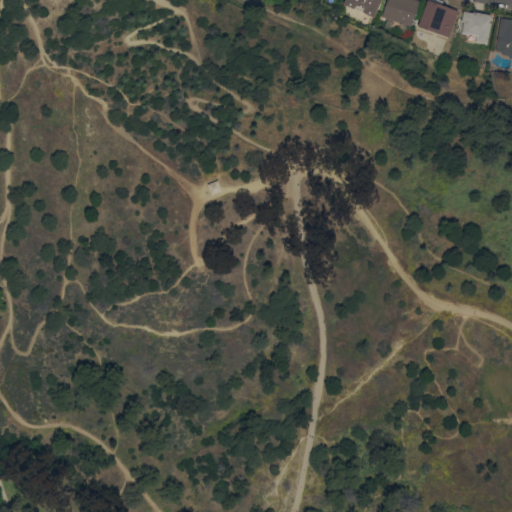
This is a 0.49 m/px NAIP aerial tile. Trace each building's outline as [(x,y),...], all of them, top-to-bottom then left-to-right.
[(380,0),(373,17),(363,12),(363,11),(354,7),(353,8),(343,4),(344,0),(380,0)] [(381,16),(384,8),(383,8),(385,0),(418,0),(416,8),(417,9),(414,17),(413,17),(410,26),(381,16)] [(449,37),(417,27),(425,0),(426,1),(426,0),(442,0),(441,5),(457,10),(449,37)] [(486,43),(475,41),(476,35),(465,33),(465,34),(460,33),(462,21),(460,21),(462,10),(472,12),(472,10),(490,14),(490,15),(492,15),(486,43)] [(500,18),(511,19),(511,58),(508,58),(508,55),(501,54),(499,51),(495,50),(500,18)] [(215,180),(219,190),(209,194),(205,183),(215,180)]
